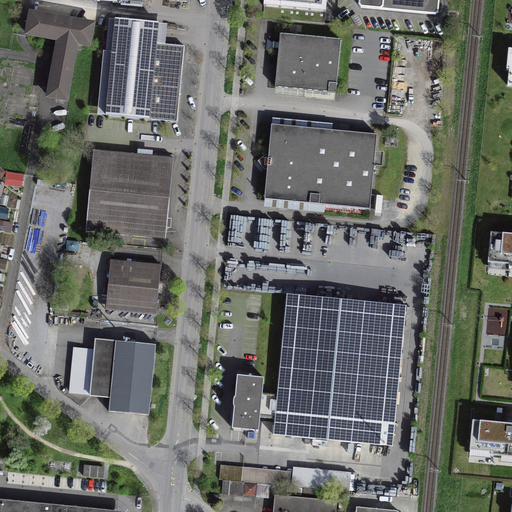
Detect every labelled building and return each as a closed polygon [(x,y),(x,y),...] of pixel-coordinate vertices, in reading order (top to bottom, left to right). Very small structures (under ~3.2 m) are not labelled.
[(264,0),(263,17),(324,23),(326,0),(264,0)] [(358,0),(358,5),(361,8),(435,15),(438,12),(439,0),(358,0)] [(96,25),(29,14),(25,38),(56,44),(46,101),(68,105),(78,48),(91,51),(96,25)] [(106,115),(177,122),(184,47),(156,44),(158,23),(115,19),(114,28),(106,115)] [(280,35),(275,87),(336,93),(341,41),(280,35)] [(377,135),(272,125),(264,199),(324,205),(323,210),(367,214),(367,209),(370,209),(377,135)] [(174,158),(93,150),(85,231),(124,235),(125,224),(167,228),(174,158)] [(511,235),(494,234),(491,264),(511,266),(511,235)] [(156,315),(161,265),(122,261),(117,311),(156,315)] [(273,435),(383,445),(396,305),(287,295),(277,394),(262,393),(264,378),(237,375),(232,428),(258,430),(260,415),(264,415),(263,418),(275,419),(273,435)] [(156,345),(96,340),(90,396),(110,398),(109,411),(149,415),(156,345)] [(511,423),(511,424),(474,420),(471,453),(511,457),(511,423)] [(104,467),(84,465),(83,476),(103,478),(104,467)] [(219,480),(223,480),(244,482),(291,487),(292,472),(220,465),(219,480)] [(243,497),(244,482),(223,480),(221,495),(243,497)] [(335,511),(337,501),(274,495),(272,511),(335,511)] [(116,511),(116,510),(0,499),(0,511),(116,511)]
